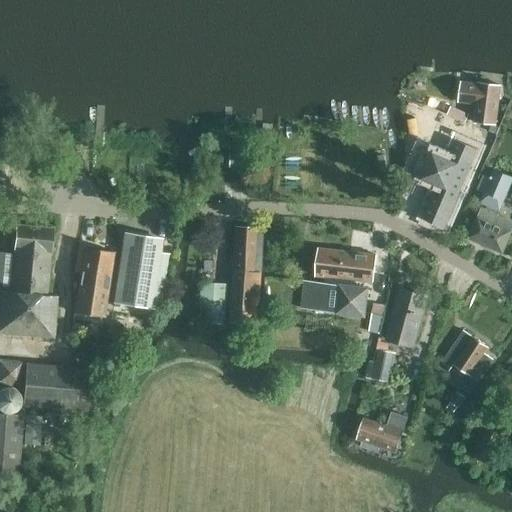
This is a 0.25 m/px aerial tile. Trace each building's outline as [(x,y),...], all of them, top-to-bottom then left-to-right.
[(477,123),(499,126),(503,86),(482,84),(481,86),(463,84),(461,104),(479,106),(477,123)] [(452,106),(448,114),(466,123),(470,115),(452,106)] [(420,148),(408,174),(437,186),(422,220),(446,230),(479,150),(456,140),(448,160),(420,148)] [(501,212),(511,186),(511,176),(494,169),(480,203),(487,206),(486,210),(482,208),(469,239),(503,253),(511,233),(511,221),(499,216),(500,212),(501,212)] [(47,295),(51,247),(53,229),(53,228),(52,228),(18,225),(17,225),(17,226),(15,253),(0,252),(0,332),(55,338),(58,296),(47,295)] [(257,323),(263,228),(236,227),(230,322),(257,323)] [(161,308),(169,254),(161,253),(162,240),(125,234),(114,301),(152,306),(152,307),(161,308)] [(104,317),(115,252),(85,248),(75,313),(104,317)] [(366,287),(367,282),(374,283),(377,255),(319,248),(316,276),(326,277),(326,283),(306,281),(303,309),(366,316),(370,288),(366,287)] [(224,324),(227,284),(201,282),(200,304),(207,304),(205,323),(224,324)] [(415,346),(423,315),(428,296),(401,289),(397,303),(395,311),(387,339),(415,346)] [(395,311),(397,303),(389,301),(387,309),(395,311)] [(494,358),(485,352),(489,347),(465,330),(440,367),(449,373),(455,365),(479,381),(494,358)] [(388,382),(391,366),(393,367),(395,356),(379,353),(376,366),(370,365),(367,378),(388,382)] [(0,384),(21,386),(23,363),(23,362),(0,359),(0,384)] [(88,410),(91,369),(26,364),(23,405),(88,410)] [(6,386),(4,386),(3,387),(1,387),(0,387),(0,410),(0,411),(2,411),(4,412),(6,412),(8,412),(9,412),(11,412),(13,411),(15,410),(16,409),(17,407),(18,406),(19,404),(20,402),(20,400),(20,398),(20,397),(19,395),(19,393),(18,391),(16,390),(15,389),(13,388),(12,387),(10,386),(8,386),(6,386)] [(459,406),(466,396),(459,391),(452,401),(459,406)] [(54,421),(55,412),(46,411),(45,420),(54,421)] [(0,477),(17,479),(22,415),(0,412),(0,477)] [(397,452),(409,418),(393,412),(388,426),(365,418),(359,439),(364,441),(362,447),(379,453),(381,446),(397,452)] [(40,445),(42,416),(27,415),(25,444),(40,445)] [(490,464),(504,434),(489,427),(475,456),(490,464)]
